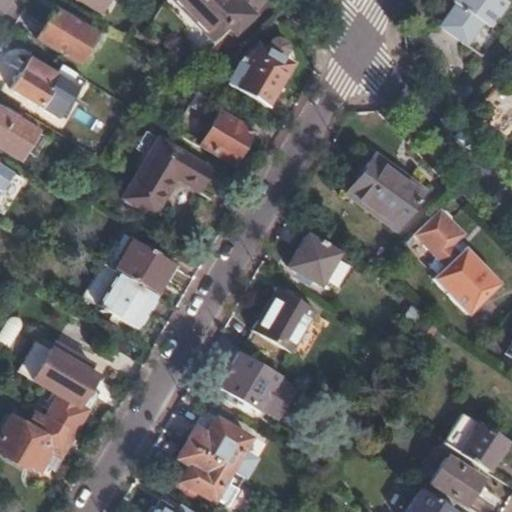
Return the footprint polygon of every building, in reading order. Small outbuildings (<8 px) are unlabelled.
[(74,0),(97,13),(104,0),(74,0)] [(178,0),(214,36),(220,30),(244,6),(238,0),(178,0)] [(452,0),(456,2),(439,24),(464,42),(480,21),(487,25),(504,2),(500,0),(452,0)] [(244,6),(220,30),(232,41),(255,17),(244,6)] [(35,39),(77,64),(94,36),(53,10),(35,39)] [(225,82),(264,104),(290,61),(283,57),(288,47),(273,38),(267,49),(257,43),(244,65),(238,62),(225,82)] [(66,87),(74,74),(60,66),(53,77),(28,62),(10,91),(37,107),(47,90),(53,95),(60,84),(66,87)] [(178,136),(197,147),(200,143),(232,161),(251,129),(212,108),(222,92),(205,82),(200,79),(192,92),(201,97),(178,136)] [(44,142),(49,138),(0,108),(0,149),(19,161),(23,155),(23,154),(26,153),(28,153),(32,151),(35,149),(40,146),(44,142)] [(144,163),(157,142),(143,134),(130,154),(144,163)] [(35,161),(49,138),(44,142),(40,146),(35,149),(32,151),(28,153),(26,153),(23,154),(23,155),(35,161)] [(159,139),(157,142),(144,163),(123,199),(151,215),(173,177),(195,190),(208,168),(159,139)] [(347,193),(394,228),(421,192),(407,181),(410,177),(370,146),(352,171),(358,176),(347,193)] [(430,278),(445,295),(477,264),(463,248),(456,253),(448,245),(462,232),(438,208),(405,240),(435,273),(430,278)] [(285,266),(319,286),(337,255),(303,236),(285,266)] [(118,274),(154,295),(172,264),(129,239),(111,270),(118,274)] [(477,264),(445,295),(462,313),(496,285),(477,264)] [(111,270),(105,266),(86,298),(136,327),(154,295),(118,274),(111,270)] [(255,333),(248,344),(276,362),(284,350),(301,361),(325,318),(275,288),(250,331),(255,333)] [(442,306),(432,318),(443,325),(451,316),(442,306)] [(423,318),(413,334),(429,344),(439,327),(423,318)] [(511,337),(503,352),(511,357),(511,337)] [(277,376),(237,352),(216,387),(225,392),(221,398),(244,411),(247,406),(256,411),(257,409),(275,420),(293,390),(275,379),(277,376)] [(41,416),(72,434),(85,412),(76,406),(89,386),(43,358),(33,374),(58,389),(41,416)] [(57,459),(72,434),(41,416),(25,443),(0,428),(0,450),(37,473),(49,453),(57,459)] [(193,426),(184,442),(229,471),(245,481),(256,462),(252,459),(254,456),(242,449),(249,438),(214,416),(204,433),(193,426)] [(475,424),(456,454),(484,472),(503,442),(475,424)] [(229,471),(184,442),(173,460),(184,467),(175,482),(210,503),(212,500),(224,507),(238,485),(225,478),(229,471)] [(427,483),(463,506),(478,482),(443,457),(427,483)] [(454,511),(417,488),(401,511),(454,511)] [(148,511),(173,511),(156,500),(148,511)]
